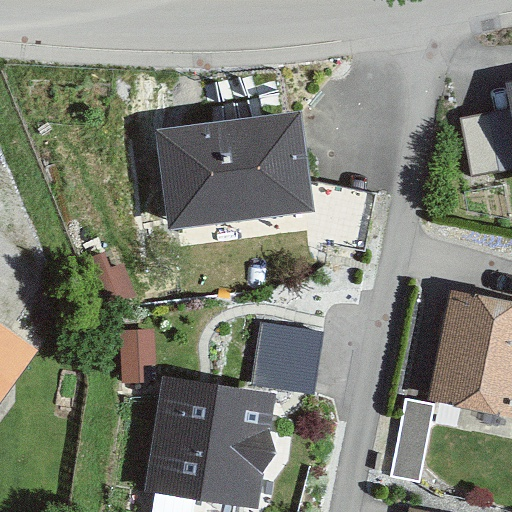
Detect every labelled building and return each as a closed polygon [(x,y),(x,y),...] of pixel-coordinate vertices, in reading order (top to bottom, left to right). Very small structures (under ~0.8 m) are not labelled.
[(511,86),(501,88),(511,155),(511,86)] [(295,117),(152,135),(165,238),(308,219),(295,117)] [(456,126),(466,182),(493,177),(483,121),(456,126)] [(108,275),(102,259),(82,267),(102,315),(132,303),(118,271),(108,275)] [(511,314),(449,301),(425,409),(511,427),(511,314)] [(318,338),(256,330),(248,388),(311,397),(318,338)] [(0,401),(32,360),(0,335),(0,401)] [(148,337),(114,339),(116,387),(151,386),(148,337)] [(244,511),(253,511),(271,403),(161,386),(143,496),(244,511)] [(413,491),(428,414),(398,408),(383,486),(413,491)]
